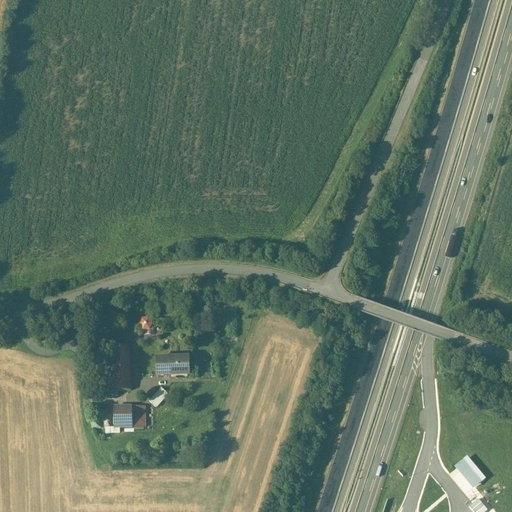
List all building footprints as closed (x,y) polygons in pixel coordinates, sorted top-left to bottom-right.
[(128,347),(108,348),(110,377),(104,378),(105,393),(131,391),(128,347)] [(189,356),(156,357),(157,378),(190,377),(189,356)] [(159,407),(171,393),(164,386),(151,400),(159,407)] [(139,406),(110,407),(111,430),(140,429),(139,406)] [(476,432),(477,437),(491,434),(490,428),(476,432)] [(489,459),(493,476),(510,471),(505,454),(489,459)] [(467,458),(454,468),(473,491),(486,481),(467,458)]
